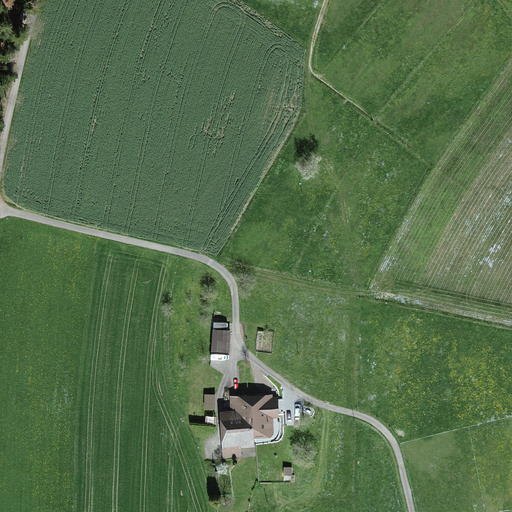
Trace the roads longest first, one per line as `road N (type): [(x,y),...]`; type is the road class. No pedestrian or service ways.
road 1 (track): [(347,252),(337,188),(308,124),(310,49),(325,0)]
road 2 (unclassified): [(0,168),(35,0)]
